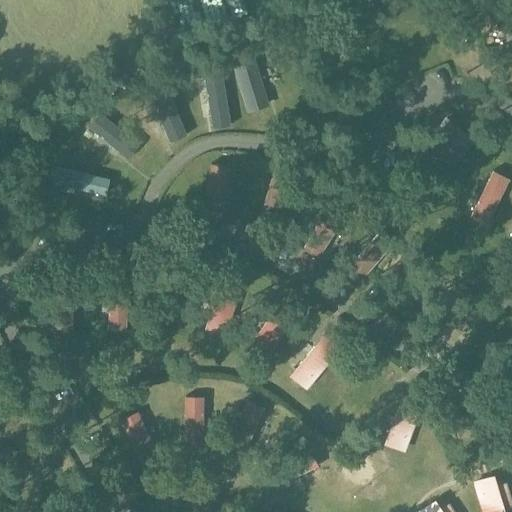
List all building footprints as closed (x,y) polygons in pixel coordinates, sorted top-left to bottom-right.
[(482,31),(511,27),(511,8),(511,1),(478,6),(482,31)] [(270,106),(255,57),(233,63),(248,113),(270,106)] [(232,126),(223,75),(204,78),(213,129),(232,126)] [(188,135),(168,88),(150,95),(170,143),(188,135)] [(141,145),(101,113),(89,127),(129,160),(141,145)] [(432,161),(436,156),(450,168),(474,142),(447,118),(435,132),(430,128),(432,161)] [(223,218),(230,167),(212,164),(204,216),(223,218)] [(279,222),(294,172),(275,166),(261,217),(279,222)] [(110,179),(57,167),(53,183),(107,196),(110,179)] [(487,226),(511,179),(494,171),(471,217),(487,226)] [(320,258),(348,213),(332,203),(304,247),(320,258)] [(359,285),(393,245),(378,232),(344,272),(359,285)] [(179,322),(183,270),(164,269),(160,321),(179,322)] [(226,336),(244,285),(222,277),(205,328),(226,336)] [(128,331),(129,280),(110,280),(108,331),(128,331)] [(74,336),(74,284),(55,284),(55,336),(74,336)] [(268,359),(297,314),(278,302),(250,347),(268,359)] [(324,334),(290,376),(308,390),(342,349),(324,334)] [(363,368),(333,412),(352,425),(382,381),(363,368)] [(406,452),(426,403),(404,394),(385,443),(406,452)] [(204,449),(204,397),(186,397),(185,449),(204,449)] [(245,455),(265,408),(248,400),(228,448),(245,455)] [(161,458),(139,412),(122,420),(143,466),(161,458)] [(274,486),(319,467),(312,450),(266,469),(274,486)] [(506,511),(495,475),(473,481),(482,511),(506,511)] [(197,511),(191,495),(168,505),(170,511),(197,511)] [(444,511),(436,500),(417,511),(444,511)]
